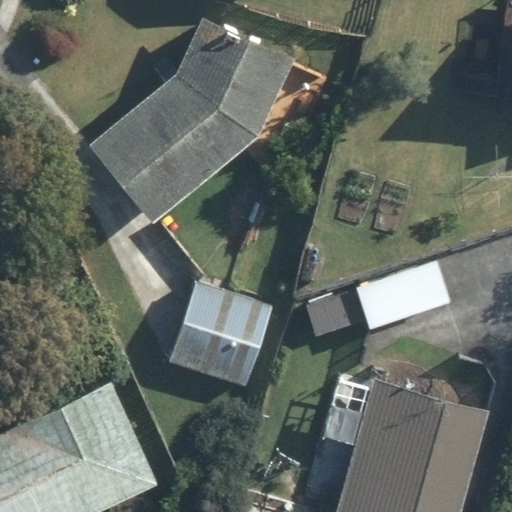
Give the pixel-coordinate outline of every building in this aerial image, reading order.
[(207,6),(173,59),(85,128),(154,215),(240,148),(295,61),(207,6)] [(450,250),(302,297),(316,340),(463,293),(450,250)] [(171,354),(248,382),(276,303),(199,275),(171,354)] [(110,374),(0,425),(0,511),(79,511),(158,476),(110,374)] [(338,511),(467,511),(494,406),(372,376),(338,511)]
